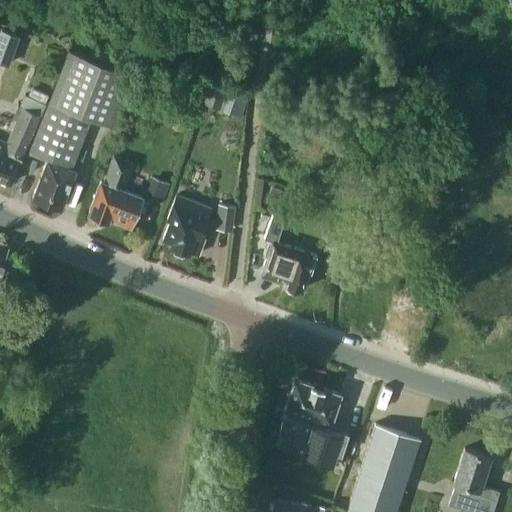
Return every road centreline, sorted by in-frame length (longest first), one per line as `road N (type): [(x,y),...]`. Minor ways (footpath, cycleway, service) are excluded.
road 1 (tertiary): [(511,405),(244,316)]
road 2 (tertiary): [(244,316),(0,213)]
road 3 (residential): [(217,511),(244,316)]
